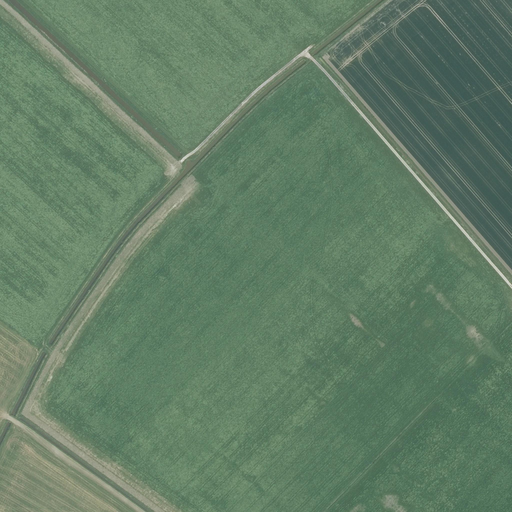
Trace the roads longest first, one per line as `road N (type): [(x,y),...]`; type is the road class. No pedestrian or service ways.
road 1 (track): [(304,52),(511,289)]
road 2 (track): [(191,153),(304,52)]
